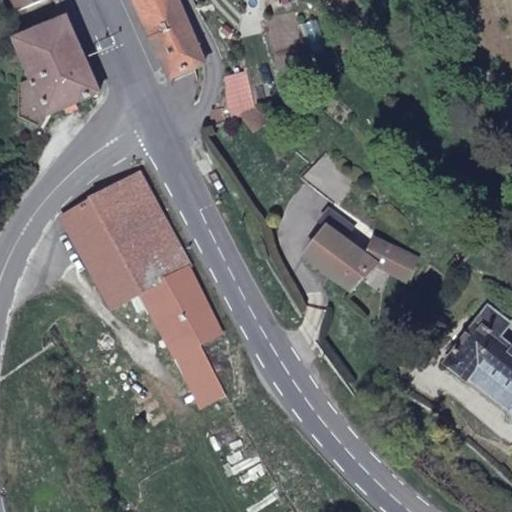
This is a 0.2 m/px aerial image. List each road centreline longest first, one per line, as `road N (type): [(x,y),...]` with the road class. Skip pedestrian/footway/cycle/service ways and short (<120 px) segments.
road 1 (primary): [(155,120),(305,398),(410,511)]
road 2 (secondary): [(155,120),(107,149),(39,212),(0,292)]
road 3 (residential): [(186,0),(213,61),(213,88),(197,106),(155,120)]
road 4 (primary): [(101,0),(155,120)]
